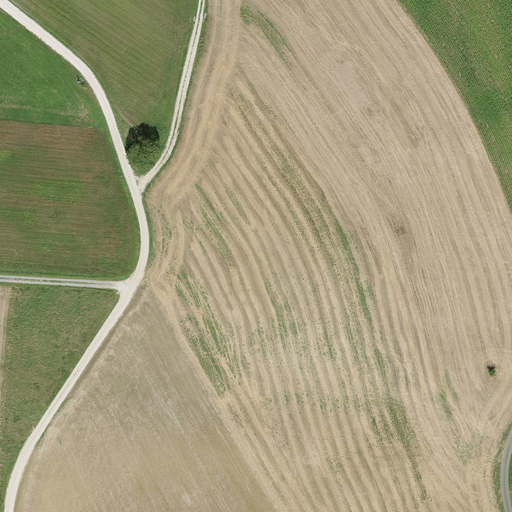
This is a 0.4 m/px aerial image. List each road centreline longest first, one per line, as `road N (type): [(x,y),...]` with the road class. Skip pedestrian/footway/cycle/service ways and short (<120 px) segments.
road 1 (track): [(6,511),(34,432),(140,264),(134,190),(163,156),(200,0)]
road 2 (track): [(134,190),(83,69),(0,3)]
road 3 (track): [(0,278),(128,288)]
